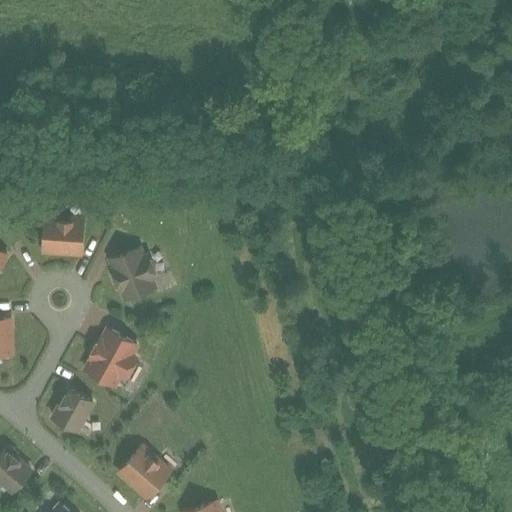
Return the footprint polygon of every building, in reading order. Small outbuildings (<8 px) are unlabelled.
[(41,209),(41,243),(80,243),(80,209),(41,209)] [(110,243),(119,289),(147,283),(144,272),(155,271),(150,250),(139,252),(135,238),(110,243)] [(0,308),(0,346),(10,346),(9,308),(0,308)] [(133,330),(105,319),(85,359),(109,373),(116,361),(128,367),(136,349),(127,345),(133,330)] [(89,388),(68,378),(52,410),(73,421),(89,388)] [(131,437),(116,462),(150,482),(165,457),(131,437)] [(4,439),(0,442),(0,469),(13,481),(30,463),(4,439)] [(82,511),(69,497),(52,511),(82,511)] [(185,511),(228,511),(224,499),(185,511)]
